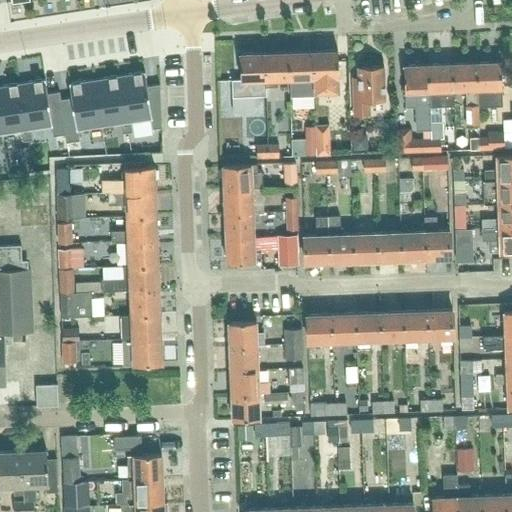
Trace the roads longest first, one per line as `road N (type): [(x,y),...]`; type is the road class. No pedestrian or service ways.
road 1 (residential): [(192,286),(511,286)]
road 2 (residential): [(192,286),(183,175),(194,126),(183,16)]
road 3 (residential): [(0,45),(183,16)]
road 4 (residential): [(19,419),(197,411)]
road 5 (residential): [(492,0),(477,19),(373,26),(367,0)]
road 6 (residential): [(197,411),(192,286)]
